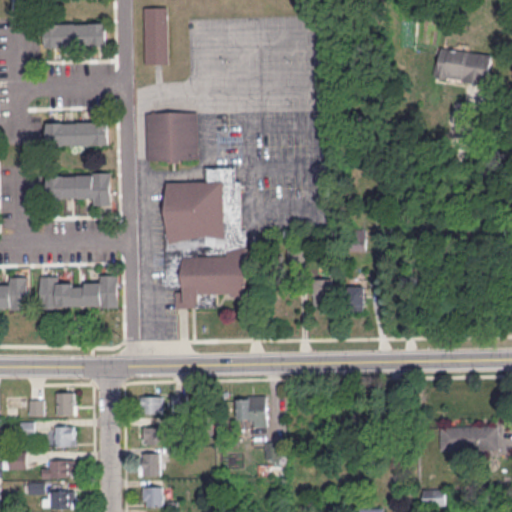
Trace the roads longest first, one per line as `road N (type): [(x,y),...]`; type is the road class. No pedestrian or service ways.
road 1 (tertiary): [(0,363),(511,353)]
road 2 (residential): [(125,0),(141,363)]
road 3 (residential): [(110,511),(108,363)]
